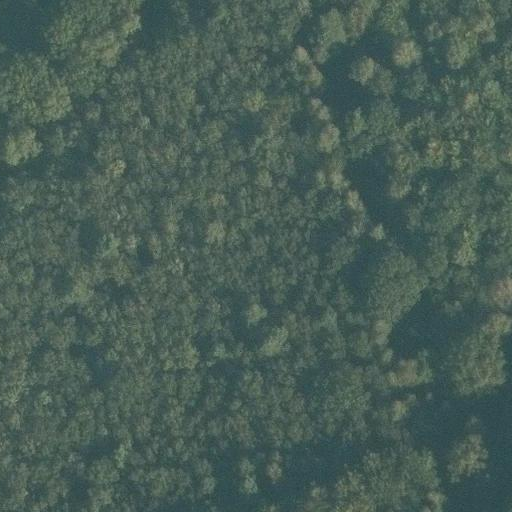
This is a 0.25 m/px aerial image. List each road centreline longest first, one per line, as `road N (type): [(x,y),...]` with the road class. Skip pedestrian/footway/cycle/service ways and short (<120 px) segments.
road 1 (track): [(133,0),(0,150)]
road 2 (track): [(511,417),(509,436),(451,502),(429,511)]
